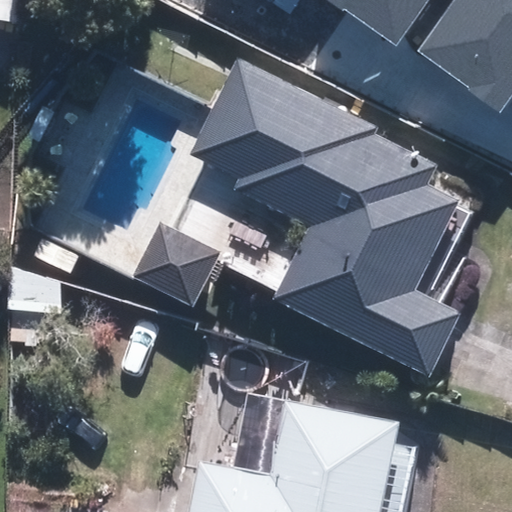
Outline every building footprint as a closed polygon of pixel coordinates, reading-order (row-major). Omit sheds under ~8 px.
[(331,0),(396,45),(428,0),(331,0)] [(511,0),(451,0),(414,52),(500,113),(511,96),(511,0)] [(484,303),(437,281),(479,193),(446,178),(455,161),(389,130),(394,120),(253,54),(206,154),(251,176),(246,187),(323,223),(289,293),(452,370),(484,303)] [(176,216),(150,271),(211,300),(238,245),(176,216)] [(23,271),(18,309),(76,317),(81,278),(23,271)] [(399,511),(416,416),(299,396),(286,470),(208,457),(198,511),(399,511)] [(32,500),(30,511),(117,511),(118,510),(32,500)]
